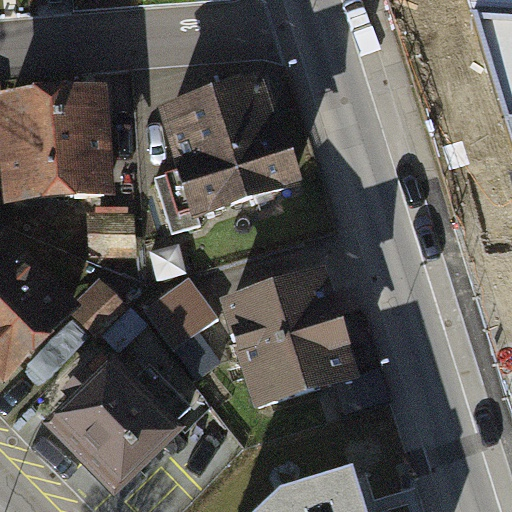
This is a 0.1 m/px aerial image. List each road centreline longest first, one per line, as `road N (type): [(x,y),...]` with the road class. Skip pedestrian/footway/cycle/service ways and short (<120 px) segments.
road 1 (residential): [(487,511),(332,14)]
road 2 (residential): [(332,14),(284,28),(0,49)]
